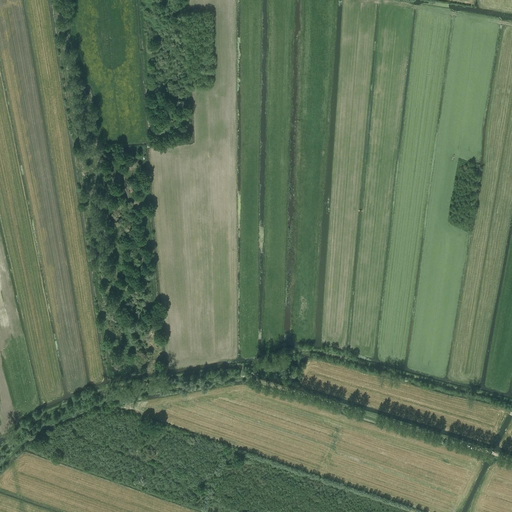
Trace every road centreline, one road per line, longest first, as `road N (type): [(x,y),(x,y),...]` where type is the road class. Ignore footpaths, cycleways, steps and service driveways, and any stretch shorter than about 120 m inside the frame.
road 1 (track): [(511,460),(243,376),(158,390)]
road 2 (track): [(155,377),(309,349),(511,402)]
road 3 (track): [(158,390),(53,420),(0,465)]
